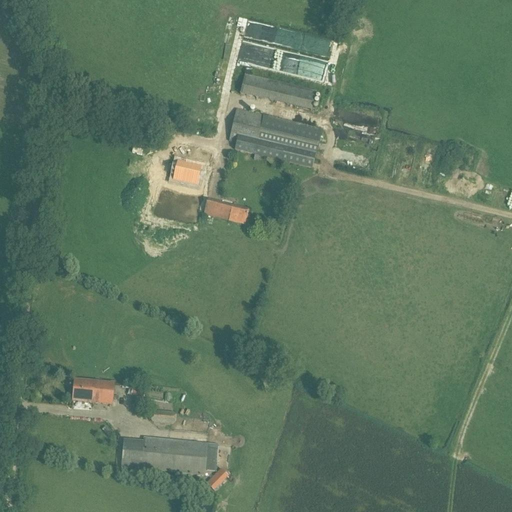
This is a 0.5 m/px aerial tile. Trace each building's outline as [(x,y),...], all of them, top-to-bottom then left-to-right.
[(352,51),(335,119),(375,129),(391,61),(352,51)] [(241,95),(312,112),(316,93),(245,76),(241,95)] [(321,131),(296,125),(237,111),(230,142),(237,144),(235,151),(287,163),(312,169),(321,131)] [(402,155),(410,155),(412,144),(404,143),(402,155)] [(177,163),(173,180),(196,186),(200,168),(177,163)] [(175,208),(198,210),(200,193),(186,191),(187,188),(183,188),(183,196),(160,194),(159,205),(175,206),(175,208)] [(250,212),(251,206),(218,196),(210,195),(206,204),(203,216),(245,227),(249,212),(250,212)] [(73,403),(112,406),(114,385),(74,381),(73,403)] [(148,407),(172,407),(172,389),(163,389),(163,387),(149,386),(148,407)] [(131,396),(144,399),(146,390),(133,388),(131,396)] [(172,427),(176,424),(177,416),(174,413),(154,411),(151,414),(150,422),(153,425),(172,427)] [(59,428),(65,430),(67,424),(60,422),(59,428)] [(123,442),(121,470),(205,477),(208,445),(144,439),(143,444),(123,442)] [(218,496),(231,484),(227,479),(228,477),(221,470),(206,485),(214,492),(215,491),(218,496)]
